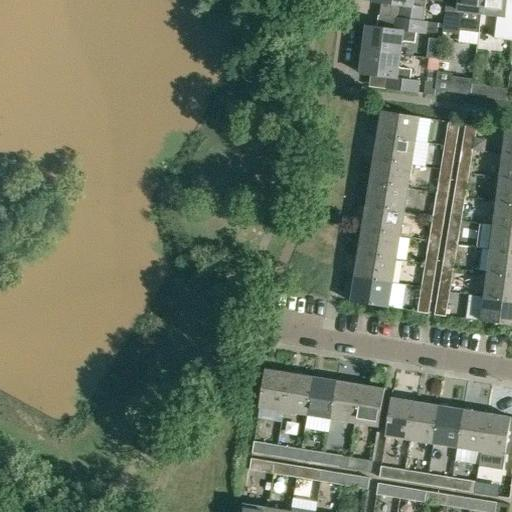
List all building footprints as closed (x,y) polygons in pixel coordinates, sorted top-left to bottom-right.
[(374,0),(374,1),(401,5),(400,18),(423,21),(426,0),(374,0)] [(481,13),(483,0),(446,0),(443,32),(459,34),(460,28),(479,30),(481,13)] [(511,40),(511,0),(483,0),(481,13),(497,15),(494,38),(511,40)] [(364,50),(400,54),(401,43),(404,41),(415,42),(417,32),(425,33),(425,31),(437,33),(439,23),(423,21),(400,18),(396,17),(395,29),(367,26),(364,50)] [(398,64),(400,54),(364,50),(361,73),(389,77),(387,88),(418,92),(419,80),(410,79),(412,69),(401,67),(398,64)] [(471,94),(473,85),(473,79),(453,76),(450,91),(471,94)] [(436,82),(426,80),(424,93),(435,94),(436,82)] [(493,98),(507,100),(508,90),(494,88),(493,98)] [(381,110),(377,134),(416,141),(420,117),(381,110)] [(444,145),(456,147),(460,123),(449,121),(444,145)] [(473,148),(475,134),(477,126),(466,124),(465,128),(462,147),(473,148)] [(511,129),(506,129),(502,153),(511,153),(511,129)] [(377,134),(373,158),(412,164),(416,141),(377,134)] [(456,147),(444,145),(440,169),(452,171),(456,147)] [(458,171),(469,172),(473,148),(462,147),(458,171)] [(511,153),(502,153),(499,176),(511,177),(511,153)] [(370,182),(409,188),(412,164),(373,158),(370,182)] [(436,193),(448,195),(452,171),(440,169),(436,193)] [(469,172),(458,171),(454,195),(465,196),(469,172)] [(511,177),(499,176),(496,200),(511,202),(511,177)] [(370,182),(366,205),(405,212),(409,188),(370,182)] [(432,216),(444,218),(448,195),(436,193),(432,216)] [(454,195),(450,218),(461,220),(465,196),(454,195)] [(511,202),(496,200),(493,224),(511,226),(511,202)] [(405,212),(366,205),(362,229),(401,235),(405,212)] [(432,216),(429,240),(440,242),(444,218),(432,216)] [(450,218),(446,242),(457,243),(461,220),(450,218)] [(511,250),(511,226),(493,224),(490,248),(511,250)] [(362,229),(358,253),(397,259),(401,235),(362,229)] [(440,242),(429,240),(425,264),(436,266),(440,242)] [(446,242),(442,266),(453,267),(457,243),(446,242)] [(511,250),(490,248),(487,271),(511,274),(511,250)] [(358,253),(354,276),(393,283),(397,259),(358,253)] [(421,287),(432,288),(436,266),(425,264),(421,287)] [(438,289),(449,291),(453,267),(442,266),(438,289)] [(511,274),(487,271),(484,295),(511,298),(511,274)] [(354,276),(350,301),(389,307),(393,283),(354,276)] [(429,312),(432,288),(421,287),(417,310),(429,312)] [(446,314),(449,291),(438,289),(435,313),(446,314)] [(511,298),(484,295),(481,320),(511,323),(511,298)] [(259,407),(283,411),(290,372),(266,368),(259,407)] [(313,376),(290,372),(283,411),(307,415),(313,376)] [(307,415),(331,419),(337,380),(313,376),(307,415)] [(361,384),(337,380),(331,419),(355,423),(361,384)] [(361,384),(355,423),(379,427),(385,388),(361,384)] [(385,436),(410,440),(416,401),(392,397),(385,436)] [(440,405),(416,401),(410,440),(433,444),(440,405)] [(440,405),(433,444),(457,448),(464,409),(440,405)] [(487,413),(464,409),(457,448),(481,452),(487,413)] [(511,417),(487,413),(481,452),(505,456),(511,417)] [(278,445),(254,441),(252,452),(276,456),(278,445)] [(300,460),(301,449),(278,445),(276,456),(300,460)] [(325,453),(301,449),(300,460),(324,464),(325,453)] [(349,457),(325,453),(324,464),(347,468),(349,457)] [(373,461),(349,457),(347,468),(371,472),(373,461)] [(297,477),(299,466),(275,462),(273,473),(297,477)] [(379,477),(403,481),(405,469),(381,465),(379,477)] [(322,470),(299,466),(297,477),(321,481),(322,470)] [(405,469),(403,481),(427,485),(429,473),(405,469)] [(321,481),(344,485),(346,474),(322,470),(321,481)] [(450,489),(452,477),(429,473),(427,485),(450,489)] [(370,478),(346,474),(344,485),(369,489),(370,478)] [(452,477),(450,489),(474,493),(476,482),(452,477)] [(400,498),(402,487),(378,482),(376,494),(400,498)] [(474,493),(499,497),(501,486),(476,482),(474,493)] [(402,487),(400,498),(424,502),(426,491),(402,487)] [(449,495),(426,491),(424,502),(447,506),(449,495)] [(473,499),(449,495),(447,506),(471,510),(473,499)] [(473,499),(471,510),(482,511),(495,511),(497,503),(473,499)] [(243,503),(241,511),(266,511),(268,507),(243,503)]
